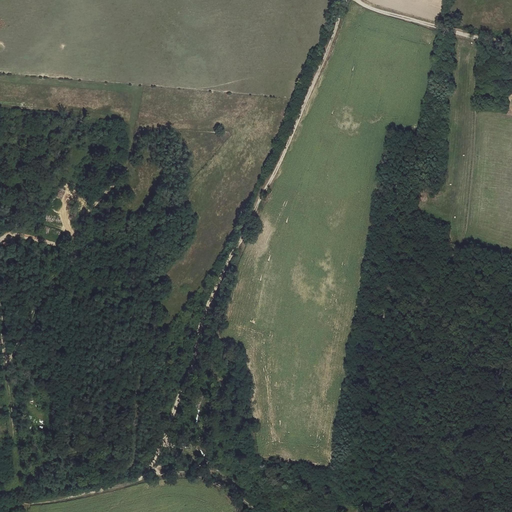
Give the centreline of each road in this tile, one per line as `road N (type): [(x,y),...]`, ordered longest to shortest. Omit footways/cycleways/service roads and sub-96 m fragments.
road 1 (track): [(25,503),(151,470),(210,301),(281,159),(345,0)]
road 2 (track): [(5,359),(42,288),(71,263),(86,213),(122,177),(133,127),(88,112),(0,104)]
road 3 (track): [(0,313),(17,483),(30,492),(132,464),(138,373)]
road 4 (track): [(511,47),(356,0)]
